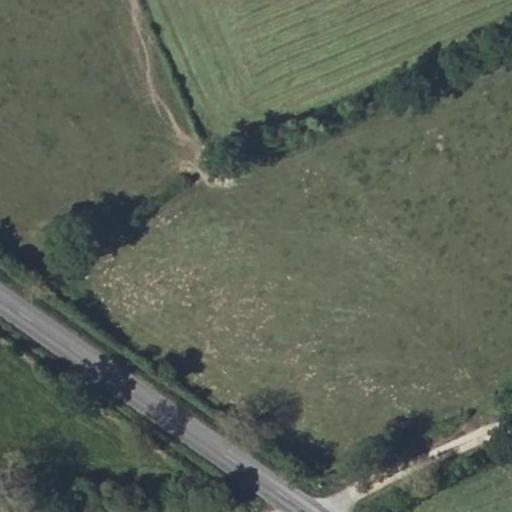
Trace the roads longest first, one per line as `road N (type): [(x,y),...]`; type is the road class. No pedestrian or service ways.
road 1 (secondary): [(0,303),(300,511)]
road 2 (track): [(340,511),(511,426)]
